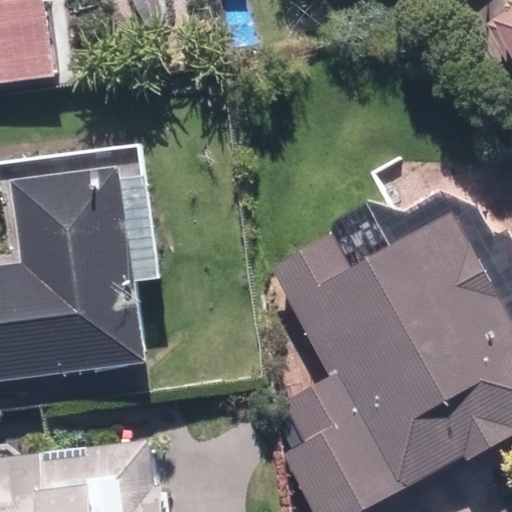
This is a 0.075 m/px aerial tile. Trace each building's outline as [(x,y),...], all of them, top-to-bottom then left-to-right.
[(63,0),(0,0),(0,75),(67,72),(63,0)] [(511,0),(505,0),(502,2),(511,25),(511,0)] [(0,385),(155,373),(148,282),(177,280),(167,164),(21,175),(28,268),(0,269),(0,385)] [(345,234),(279,266),(333,376),(288,398),(310,442),(290,451),(320,511),(364,511),(511,439),(511,262),(482,201),(359,262),(345,234)] [(0,451),(0,511),(181,511),(179,444),(0,451)]
